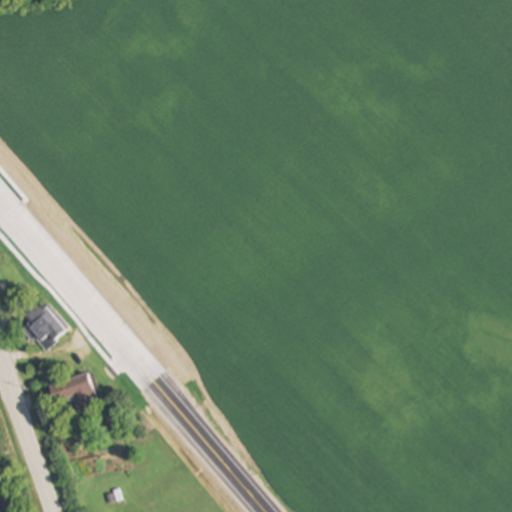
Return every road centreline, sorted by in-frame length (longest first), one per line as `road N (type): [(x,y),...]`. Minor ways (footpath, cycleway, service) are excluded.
road 1 (primary): [(265,511),(0,202)]
road 2 (residential): [(53,511),(0,359)]
